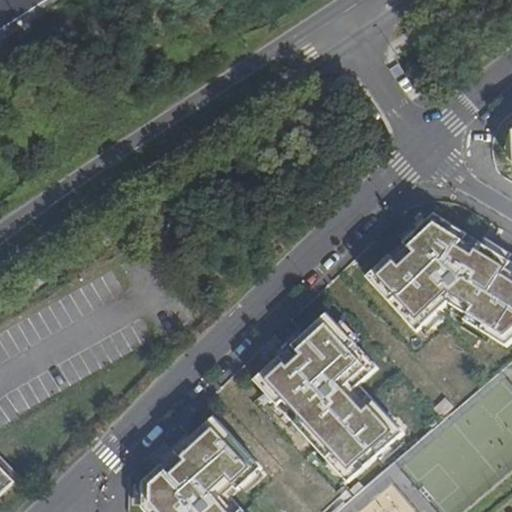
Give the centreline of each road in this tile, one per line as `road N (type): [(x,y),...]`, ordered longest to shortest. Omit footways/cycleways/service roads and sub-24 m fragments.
road 1 (residential): [(427,141),(54,504)]
road 2 (tertiary): [(0,276),(356,42)]
road 3 (tertiary): [(338,16),(0,242)]
road 4 (unclassified): [(427,141),(356,42)]
